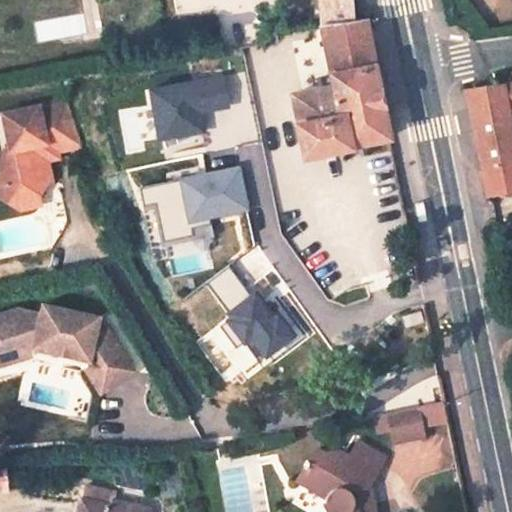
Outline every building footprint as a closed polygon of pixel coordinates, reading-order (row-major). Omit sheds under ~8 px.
[(360,0),(325,0),(326,11),(361,5),(360,0)] [(326,11),(336,76),(303,83),(317,142),(395,126),(369,4),(361,5),(326,11)] [(135,87),(145,141),(198,131),(195,112),(224,107),(218,72),(135,87)] [(54,149),(60,139),(66,141),(88,136),(72,88),(9,103),(18,140),(11,141),(4,143),(10,169),(14,184),(30,193),(46,190),(42,173),(55,171),(59,170),(54,149)] [(486,198),(511,193),(511,122),(511,120),(511,88),(465,95),(486,198)] [(18,140),(9,103),(2,105),(11,141),(18,140)] [(67,147),(66,141),(60,139),(54,149),(67,147)] [(233,165),(132,184),(135,202),(148,200),(155,239),(203,230),(201,218),(241,210),(233,165)] [(48,198),(46,190),(30,193),(14,184),(10,169),(2,170),(7,189),(29,203),(48,198)] [(46,190),(55,171),(42,173),(46,190)] [(0,308),(0,365),(30,358),(82,366),(88,391),(123,383),(106,315),(29,301),(27,308),(12,306),(0,308)] [(452,389),(427,394),(431,413),(455,408),(452,389)] [(400,416),(403,429),(433,422),(431,413),(427,394),(397,400),(400,416)] [(385,403),(388,418),(400,416),(397,400),(385,403)] [(327,437),(306,467),(339,486),(339,493),(340,500),(342,504),(345,507),(351,510),(350,511),(392,511),(389,494),(380,495),(377,480),(396,450),(368,435),(361,447),(349,440),(334,442),(327,437)] [(121,494),(88,486),(83,511),(86,511),(157,511),(157,498),(152,499),(153,494),(123,486),(121,494)]
